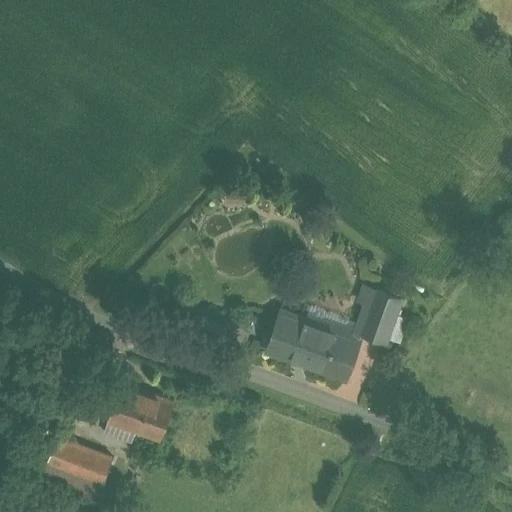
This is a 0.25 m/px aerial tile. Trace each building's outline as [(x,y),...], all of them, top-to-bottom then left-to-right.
[(511,228),(499,244),(511,254),(511,228)] [(402,298),(376,289),(361,331),(387,340),(402,298)] [(361,338),(282,310),(268,349),(347,377),(361,338)] [(175,400),(122,381),(108,421),(161,440),(175,400)] [(82,389),(73,407),(83,413),(93,395),(82,389)] [(114,456),(58,434),(42,477),(98,499),(114,456)]
